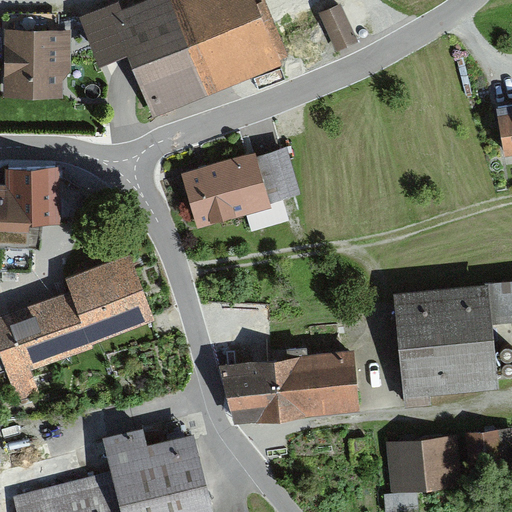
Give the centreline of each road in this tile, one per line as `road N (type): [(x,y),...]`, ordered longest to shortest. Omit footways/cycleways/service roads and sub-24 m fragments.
road 1 (unclassified): [(289,511),(219,422),(137,161)]
road 2 (unclassified): [(137,161),(420,36),(463,0)]
road 3 (track): [(174,276),(362,245),(511,199)]
road 4 (track): [(245,455),(300,427),(511,400)]
road 5 (track): [(389,237),(378,336),(383,419)]
road 6 (unclassified): [(9,165),(137,161)]
